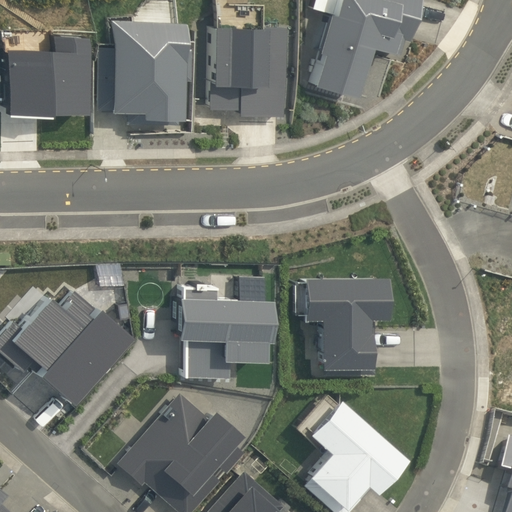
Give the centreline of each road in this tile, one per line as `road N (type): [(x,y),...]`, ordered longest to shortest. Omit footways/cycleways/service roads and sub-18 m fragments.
road 1 (residential): [(375,154),(437,265),(455,353),(441,463),(414,511)]
road 2 (residential): [(0,193),(265,191),(375,154)]
road 3 (residential): [(375,154),(455,88),(511,5)]
road 4 (residential): [(101,511),(0,422)]
